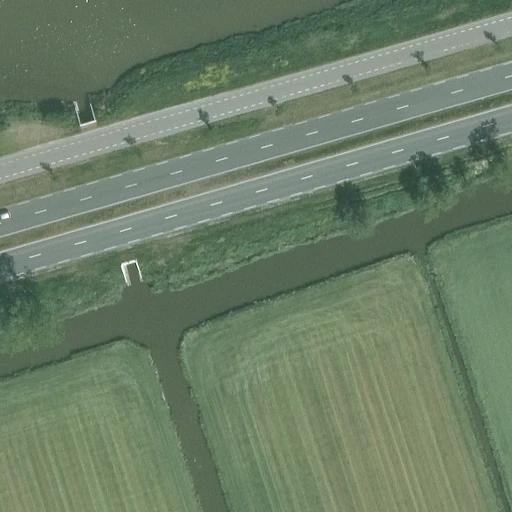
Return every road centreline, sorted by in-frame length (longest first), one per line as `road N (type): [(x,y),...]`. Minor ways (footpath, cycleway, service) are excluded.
road 1 (unclassified): [(511,23),(0,171)]
road 2 (primary): [(0,267),(511,119)]
road 3 (primary): [(511,76),(0,223)]
